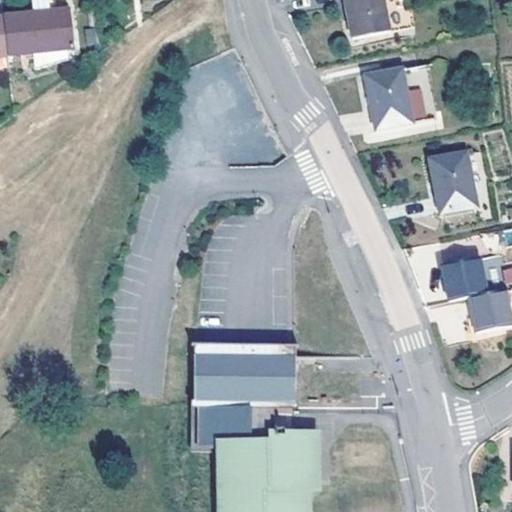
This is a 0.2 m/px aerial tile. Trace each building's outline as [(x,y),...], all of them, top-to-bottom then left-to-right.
[(13,0),(15,10),(55,6),(53,0),(40,2),(38,0),(13,0)] [(408,23),(403,0),(340,0),(348,36),(408,23)] [(0,13),(0,20),(5,50),(26,47),(54,44),(59,44),(55,6),(15,10),(0,12),(0,13)] [(54,44),(26,47),(28,61),(55,57),(54,44)] [(427,116),(416,64),(360,75),(371,127),(427,116)] [(469,203),(458,151),(424,157),(434,209),(469,203)] [(511,229),(503,231),(505,244),(511,243),(511,229)] [(482,259),(487,280),(502,277),(498,255),(482,259)] [(466,292),(478,289),(473,257),(439,263),(444,296),(466,292)] [(507,321),(500,285),(478,289),(466,292),(473,328),(507,321)] [(294,355),(192,355),(192,411),(294,411),(294,355)] [(307,511),(307,482),(320,482),(320,437),(292,437),(292,431),(279,431),(278,446),(223,446),(223,511),(307,511)]
